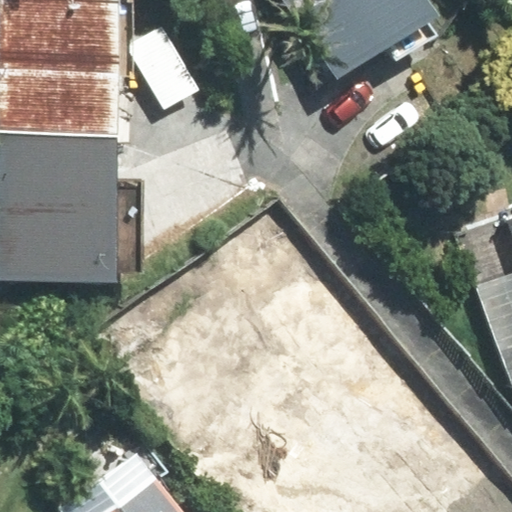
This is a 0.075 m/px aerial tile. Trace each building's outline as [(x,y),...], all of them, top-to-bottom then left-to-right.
[(95,0),(0,0),(0,284),(87,287),(95,0)] [(266,0),(316,81),(412,21),(399,0),(266,0)] [(506,399),(511,407),(511,206),(444,232),(506,399)] [(423,493),(437,471),(301,385),(315,362),(264,330),(184,455),(221,479),(214,490),(248,511),(447,511),(449,509),(423,493)] [(165,511),(158,502),(145,511),(165,511)]
